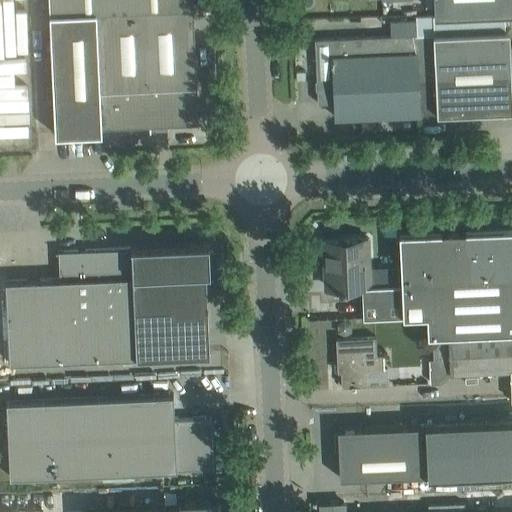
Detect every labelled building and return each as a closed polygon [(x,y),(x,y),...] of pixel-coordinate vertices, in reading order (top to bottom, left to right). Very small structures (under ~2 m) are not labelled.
[(192,0),(48,0),(55,134),(102,132),(101,128),(149,126),(150,131),(151,131),(151,126),(198,123),(192,0)] [(511,0),(433,0),(434,13),(511,9),(511,0)] [(415,34),(418,114),(419,114),(419,110),(437,109),(438,113),(511,109),(511,71),(510,30),(505,30),(504,11),(416,15),(417,34),(415,34)] [(336,117),(418,114),(415,34),(315,38),(317,103),(335,102),(336,117)] [(511,227),(464,229),(465,229),(465,228),(441,229),(441,230),(442,230),(399,232),(402,284),(374,285),(362,286),(363,317),(403,315),(403,314),(427,313),(428,333),(432,333),(432,335),(511,330),(511,227)] [(374,285),(373,267),(369,268),(367,236),(323,238),(325,261),(328,260),(329,288),(338,287),(339,289),(345,289),(345,287),(362,286),(374,285)] [(210,353),(210,352),(206,272),(210,272),(209,243),(58,250),(59,278),(5,280),(9,362),(210,353)] [(511,330),(432,335),(433,358),(449,358),(450,372),(511,369),(511,330)] [(340,371),(341,385),(388,382),(387,370),(383,370),(383,354),(375,355),(374,336),(336,338),(337,371),(340,371)] [(214,467),(211,416),(174,418),(173,393),(6,400),(9,476),(214,467)] [(511,469),(511,420),(425,424),(338,428),(340,477),(428,473),(428,474),(511,469)] [(179,505),(83,509),(83,511),(219,511),(219,499),(178,500),(179,505)]
